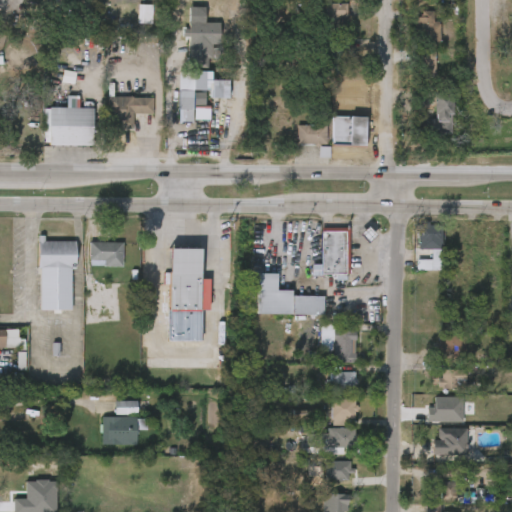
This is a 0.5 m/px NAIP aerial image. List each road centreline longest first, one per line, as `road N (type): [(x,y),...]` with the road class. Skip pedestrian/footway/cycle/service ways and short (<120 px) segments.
road 1 (residential): [(385,0),(381,173),(398,208),(394,511)]
road 2 (secondary): [(511,174),(0,171)]
road 3 (secondary): [(0,207),(511,209)]
